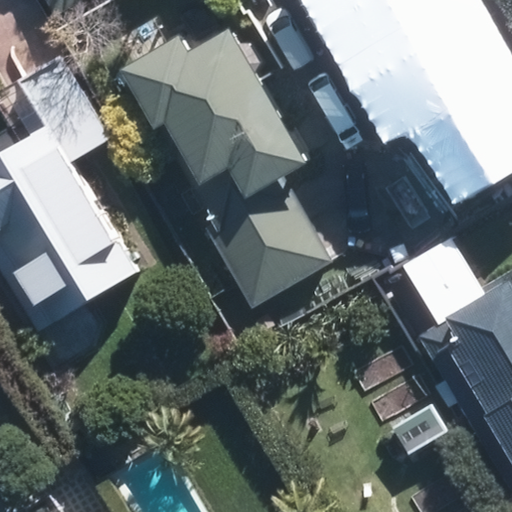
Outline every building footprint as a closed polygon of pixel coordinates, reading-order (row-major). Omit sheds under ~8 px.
[(48,0),(60,19),(92,0),(48,0)] [(318,0),(363,78),(365,78),(390,120),(420,103),(467,185),(511,159),(511,79),(504,66),(496,70),(490,58),(456,1),(458,0),(318,0)] [(186,39),(127,72),(130,78),(124,81),(173,165),(181,161),(218,223),(210,229),(256,308),(338,263),(289,177),(311,164),(235,33),(195,56),(186,39)] [(0,261),(41,331),(141,272),(74,162),(115,137),(68,58),(25,84),(51,130),(0,159),(0,261)] [(511,281),(418,338),(511,493),(511,281)]
